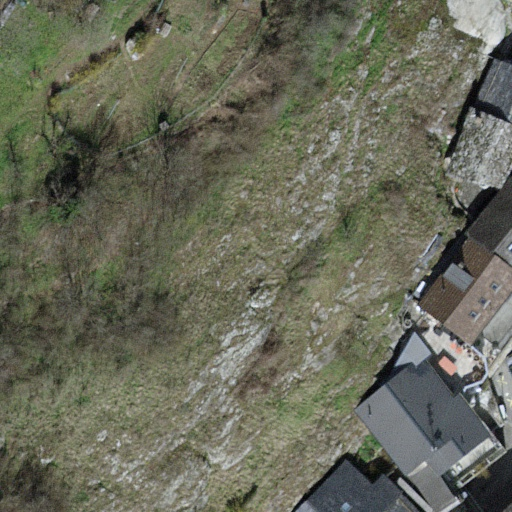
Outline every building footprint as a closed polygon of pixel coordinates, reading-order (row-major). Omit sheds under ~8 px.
[(511,63),(494,56),(472,105),(511,121),(511,63)] [(511,164),(511,121),(472,105),(445,175),(499,184),(508,172),(510,167),(511,164)] [(511,175),(508,172),(499,184),(466,231),(469,232),(511,261),(511,175)] [(468,340),(511,278),(511,261),(469,232),(417,302),(468,340)] [(451,397),(419,356),(351,409),(404,476),(426,459),(438,475),(492,433),(459,391),(451,397)] [(347,456),(296,511),(415,511),(381,476),(374,481),(347,456)] [(511,511),(511,501),(502,511),(511,511)]
